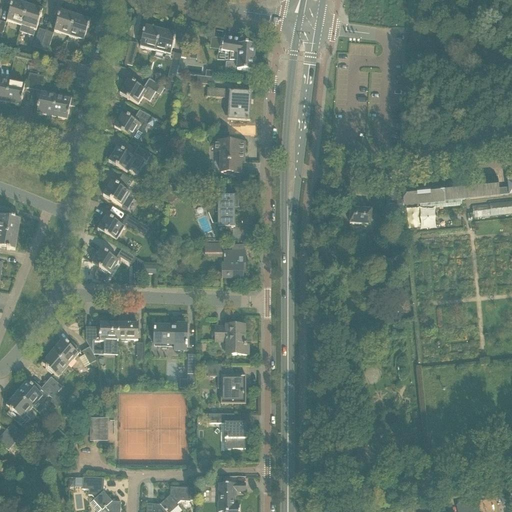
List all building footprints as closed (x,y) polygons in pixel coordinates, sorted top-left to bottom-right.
[(21,27),(28,7),(22,6),(22,4),(13,1),(12,6),(11,6),(10,9),(11,9),(7,22),(21,27)] [(28,7),(21,27),(36,31),(40,19),(41,19),(42,16),(41,16),(43,11),(34,8),(33,9),(28,7)] [(69,37),(75,18),(69,16),(70,15),(61,12),(59,17),(58,17),(57,20),(58,20),(54,32),(69,37)] [(75,18),(69,37),(84,42),(85,38),(88,39),(89,36),(88,36),(90,30),(88,29),(89,27),(90,21),(81,18),(81,20),(75,18)] [(155,52),(160,33),(154,31),(155,30),(145,27),(144,33),(143,32),(142,35),(143,36),(140,48),(155,52)] [(39,30),(34,44),(33,48),(40,50),(46,32),(39,30)] [(53,34),(46,32),(40,50),(47,52),(53,34)] [(166,34),(160,33),(155,52),(164,54),(163,58),(172,61),(166,81),(174,83),(175,82),(176,74),(181,56),(171,53),(173,44),(174,44),(175,41),(174,40),(176,35),(166,33),(166,34)] [(247,42),(224,38),(222,47),(230,49),(229,53),(228,53),(228,62),(230,62),(230,65),(226,65),(226,74),(235,75),(235,71),(237,71),(237,72),(244,72),(244,73),(246,73),(246,72),(253,73),(255,47),(248,46),(247,46),(247,42)] [(124,65),(132,67),(138,45),(130,43),(124,65)] [(63,68),(62,68),(77,71),(79,64),(64,61),(63,68)] [(77,71),(62,68),(61,76),(76,79),(77,71)] [(34,90),(37,75),(29,74),(26,89),(34,90)] [(176,74),(175,82),(181,84),(183,75),(176,74)] [(44,77),(37,75),(34,90),(41,92),(44,77)] [(196,84),(212,86),(213,79),(197,77),(196,84)] [(0,101),(5,103),(9,83),(0,80),(0,101)] [(150,102),(155,93),(159,96),(164,89),(149,80),(143,90),(135,86),(135,85),(133,83),(132,84),(128,81),(119,95),(138,106),(143,98),(150,102)] [(174,83),(166,81),(164,90),(172,92),(174,83)] [(25,86),(9,83),(5,103),(11,104),(11,105),(20,107),(22,102),(23,99),(22,98),(25,86)] [(207,89),(207,98),(217,98),(229,99),(227,121),(250,123),(251,94),(234,93),(234,91),(217,90),(207,89)] [(52,117),(56,97),(41,94),(38,107),(37,106),(37,110),(38,110),(37,115),(46,117),(46,116),(52,117)] [(56,97),(52,117),(58,118),(58,119),(67,121),(68,116),(69,116),(69,113),(70,107),(75,108),(76,101),(71,100),(56,97)] [(133,122),(130,120),(130,119),(127,117),(127,118),(122,115),(114,128),(137,143),(148,126),(152,128),(156,122),(139,111),(133,122)] [(215,144),(214,153),(224,153),(224,162),(221,162),(221,174),(225,174),(224,175),(233,175),(233,174),(240,175),(240,163),(241,163),(241,154),(243,154),(243,144),(215,144)] [(132,158),(124,154),(125,153),(122,151),(121,152),(117,149),(108,162),(127,174),(132,166),(138,170),(144,161),(147,163),(151,156),(138,148),(132,158)] [(394,198),(385,199),(387,219),(395,218),(395,214),(403,213),(402,205),(403,205),(403,206),(404,206),(509,196),(511,195),(511,171),(506,172),(508,189),(498,190),(497,178),(443,183),(442,183),(411,186),(401,187),(402,188),(402,194),(401,194),(401,191),(393,192),(394,198)] [(107,189),(103,197),(121,208),(127,211),(133,201),(129,199),(133,192),(128,189),(129,188),(125,186),(123,190),(116,185),(116,186),(111,183),(111,184),(108,182),(105,188),(107,189)] [(129,188),(128,189),(133,192),(141,197),(145,190),(132,182),(129,188)] [(179,185),(166,184),(166,203),(172,203),(176,199),(176,191),(179,191),(179,185)] [(156,187),(153,193),(160,197),(164,191),(156,187)] [(218,204),(215,204),(204,204),(212,224),(218,225),(218,229),(218,240),(232,240),(232,230),(235,230),(235,208),(238,208),(238,195),(246,195),(246,194),(232,195),(232,197),(218,197),(218,204)] [(511,202),(472,207),(472,214),(467,214),(468,221),(472,220),(472,219),(511,214),(511,202)] [(370,223),(377,223),(378,215),(371,214),(371,211),(351,210),(349,224),(370,226),(370,223)] [(0,233),(16,235),(17,229),(19,230),(20,220),(15,219),(15,218),(12,218),(12,219),(0,216),(0,233)] [(140,224),(127,216),(123,223),(136,231),(140,224)] [(113,222),(113,221),(111,219),(110,220),(106,217),(97,230),(116,242),(124,228),(113,222)] [(16,235),(0,233),(0,248),(7,249),(6,250),(10,251),(10,250),(15,251),(17,241),(15,241),(16,235)] [(205,245),(205,255),(224,255),(224,259),(224,265),(221,265),(221,280),(222,280),(222,278),(238,278),(238,280),(243,280),(243,272),(245,272),(245,265),(243,265),(243,264),(239,264),(239,259),(246,259),(245,252),(244,252),(231,252),(224,252),(224,245),(205,245)] [(134,258),(122,250),(117,257),(130,265),(134,258)] [(100,251),(92,264),(99,269),(93,279),(93,278),(92,279),(93,279),(103,282),(102,281),(103,280),(106,282),(107,281),(106,281),(110,276),(119,262),(118,262),(115,260),(112,258),(108,255),(105,253),(105,254),(100,251)] [(142,274),(155,275),(156,267),(142,267),(142,274)] [(132,277),(131,286),(139,287),(140,278),(132,277)] [(118,341),(119,326),(109,326),(109,324),(100,324),(100,330),(93,330),(93,329),(85,328),(85,341),(89,348),(94,356),(94,343),(104,343),(103,356),(118,356),(118,341)] [(119,326),(118,341),(138,342),(138,325),(125,325),(125,326),(119,326)] [(186,351),(186,326),(177,326),(177,329),(154,328),(154,345),(174,346),(174,351),(186,351)] [(227,356),(231,356),(248,356),(248,347),(247,347),(247,345),(244,345),(244,327),(226,327),(226,328),(216,328),(216,342),(227,342),(227,356)] [(80,353),(78,348),(71,343),(69,346),(67,344),(66,345),(62,341),(56,349),(57,349),(53,354),(69,367),(80,353)] [(94,356),(89,348),(82,352),(90,365),(90,364),(93,370),(98,367),(94,362),(97,361),(94,356)] [(69,367),(53,354),(49,358),(48,357),(42,365),(46,368),(45,369),(48,371),(48,370),(58,379),(69,367)] [(187,380),(187,384),(192,384),(194,384),(194,376),(195,376),(196,356),(195,356),(188,356),(187,376),(187,380)] [(221,366),(207,366),(207,377),(217,377),(217,388),(214,388),(214,389),(221,389),(221,405),(245,405),(245,395),(244,395),(244,393),(243,393),(243,384),(245,384),(245,377),(221,377),(221,366)] [(51,378),(46,384),(57,394),(62,388),(51,378)] [(21,391),(17,396),(30,407),(32,409),(33,409),(39,414),(40,412),(44,407),(41,404),(44,400),(48,396),(41,390),(35,385),(33,388),(31,386),(30,387),(30,386),(26,383),(20,391),(21,391)] [(41,390),(48,396),(52,400),(57,394),(46,384),(41,389),(41,390)] [(12,399),(6,407),(10,410),(10,411),(11,412),(8,416),(23,429),(30,420),(26,417),(27,416),(25,414),(30,407),(17,396),(13,400),(12,399)] [(208,415),(208,425),(221,425),(225,425),(225,439),(225,450),(245,450),(245,440),(247,440),(247,424),(234,424),(234,415),(221,415),(208,415)] [(6,430),(18,440),(23,434),(11,425),(6,430)] [(18,440),(6,430),(0,437),(0,444),(8,451),(10,450),(14,453),(19,447),(15,443),(18,440)] [(76,479),(75,489),(82,489),(82,490),(89,491),(88,496),(92,496),(95,500),(93,501),(101,510),(99,511),(120,511),(121,503),(112,503),(103,493),(104,480),(89,479),(83,479),(76,479)] [(234,506),(234,505),(234,498),(235,498),(235,492),(245,492),(245,485),(219,485),(219,511),(239,511),(239,506),(234,506)] [(190,496),(191,489),(170,488),(170,497),(160,506),(147,505),(146,511),(172,511),(178,507),(177,505),(181,502),(190,503),(190,501),(190,496)] [(481,511),(478,500),(457,506),(458,511),(481,511)]
